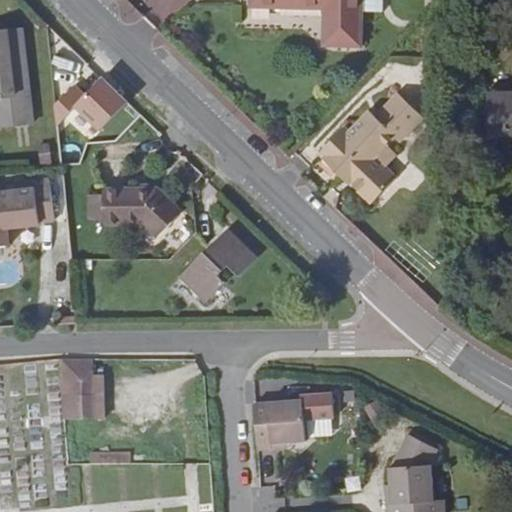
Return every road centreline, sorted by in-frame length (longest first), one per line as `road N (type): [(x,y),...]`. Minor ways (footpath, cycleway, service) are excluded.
road 1 (secondary): [(405,314),(70,0)]
road 2 (residential): [(0,349),(226,343)]
road 3 (residential): [(226,343),(372,334),(405,314)]
road 4 (residential): [(226,343),(237,511)]
road 5 (secondary): [(507,386),(405,314)]
